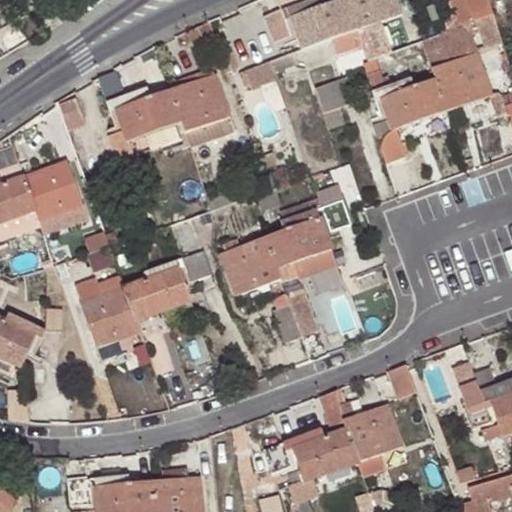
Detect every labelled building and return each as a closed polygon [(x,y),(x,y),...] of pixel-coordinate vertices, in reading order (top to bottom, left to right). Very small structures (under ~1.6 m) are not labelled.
[(304,0),(277,0),(282,12),(282,14),(296,10),(293,4),(304,0)] [(345,0),(346,1),(325,9),(321,0),(320,0),(296,10),(282,14),(292,39),(297,37),(303,53),(358,33),(382,24),(401,17),(395,0),(345,0)] [(475,23),(466,0),(461,0),(450,4),(458,29),(467,26),(475,23)] [(495,16),(489,0),(466,0),(475,23),(495,16)] [(282,14),(282,12),(264,17),(274,45),(292,39),(282,14)] [(502,38),(495,16),(475,23),(467,26),(469,32),(484,27),(489,42),(502,38)] [(197,53),(217,43),(210,23),(203,26),(189,33),(197,53)] [(382,24),(358,33),(363,49),(371,46),(388,40),(382,24)] [(470,33),(469,32),(467,26),(458,29),(422,43),(425,52),(470,33)] [(425,52),(432,71),(477,55),(470,33),(425,52)] [(376,62),(371,46),(363,49),(369,65),(376,62)] [(411,81),(388,90),(374,95),(384,123),(387,122),(392,133),(397,132),(429,121),(447,115),(492,99),(477,55),(432,71),(436,82),(414,89),(411,81)] [(269,64),(274,76),(296,67),(293,56),(269,64)] [(376,62),(369,65),(363,66),(366,74),(374,95),(388,90),(376,62)] [(118,73),(99,81),(108,106),(129,100),(118,73)] [(129,100),(108,106),(118,134),(125,132),(129,144),(183,125),(186,135),(232,119),(216,76),(172,92),(150,100),(147,92),(129,100)] [(316,91),(329,132),(345,126),(339,109),(358,104),(349,80),(316,91)] [(434,134),(452,128),(447,115),(429,121),(434,134)] [(237,133),(232,119),(186,135),(191,150),(237,133)] [(378,141),(383,139),(387,136),(392,133),(387,122),(384,123),(372,127),(378,141)] [(118,165),(134,160),(129,144),(125,132),(118,134),(109,138),(118,165)] [(397,132),(392,133),(387,136),(385,140),(384,142),(384,145),(383,148),(383,150),(384,155),(387,165),(407,158),(397,132)] [(0,173),(21,166),(15,150),(0,155),(0,173)] [(0,227),(37,214),(40,223),(84,208),(68,163),(26,179),(3,187),(0,188),(0,227)] [(212,214),(214,214),(240,204),(235,190),(207,199),(212,214)] [(269,194),(257,198),(262,213),(282,206),(276,191),(269,194)] [(343,203),(324,210),(333,232),(351,226),(343,203)] [(284,224),(313,214),(309,205),(280,216),(284,224)] [(40,223),(45,239),(90,223),(84,208),(40,223)] [(302,262),(332,252),(328,241),(335,239),(333,232),(324,210),(313,214),(284,224),(280,225),(284,233),(271,237),(221,256),(236,298),(282,282),(277,271),(286,268),(293,265),(302,262)] [(110,250),(104,234),(85,241),(91,256),(110,250)] [(91,256),(88,257),(94,274),(116,266),(110,250),(91,256)] [(308,279),(338,268),(332,252),(302,262),(308,279)] [(183,261),(191,284),(213,277),(205,253),(183,261)] [(96,349),(142,332),(138,323),(183,307),(192,304),(187,291),(194,290),(191,284),(183,261),(145,274),(149,282),(125,291),(99,300),(84,305),(81,306),(96,349)] [(300,282),(308,279),(302,262),(293,265),(298,279),(300,279),(300,282)] [(290,305),(302,338),(320,332),(300,282),(300,279),(298,279),(291,282),(286,268),(277,271),(282,282),(290,305)] [(79,296),(84,305),(99,300),(95,291),(79,296)] [(189,322),(197,319),(192,304),(183,307),(189,322)] [(286,344),(302,338),(290,305),(274,311),(286,344)] [(47,311),(46,333),(63,333),(63,311),(47,311)] [(37,338),(41,330),(10,314),(6,324),(37,338)] [(0,360),(2,361),(21,370),(26,358),(33,362),(46,333),(41,330),(37,338),(6,324),(0,320),(0,360)] [(407,365),(388,372),(397,401),(417,394),(407,365)] [(488,369),(474,375),(477,383),(482,398),(511,387),(511,381),(495,388),(488,369)] [(482,398),(477,383),(460,389),(474,429),(490,423),(482,398)] [(502,436),(503,438),(511,434),(511,387),(482,398),(490,423),(492,427),(498,425),(502,436)] [(341,389),(336,391),(338,393),(339,406),(347,404),(341,389)] [(9,393),(11,422),(20,424),(31,424),(25,392),(9,393)] [(330,428),(343,423),(339,406),(338,393),(319,399),(330,428)] [(339,406),(343,423),(355,417),(350,403),(347,404),(339,406)] [(323,429),(283,444),(284,447),(292,468),(294,474),(299,471),(303,483),(308,481),(358,464),(379,456),(402,448),(386,406),(355,417),(343,423),(347,431),(327,438),(323,429)] [(484,442),(502,436),(498,425),(492,427),(481,431),(484,442)] [(292,468),(284,447),(269,452),(278,473),(292,468)] [(379,456),(358,464),(363,479),(386,472),(379,456)] [(165,481),(184,480),(183,470),(163,472),(165,481)] [(289,475),(293,486),(303,483),(299,471),(294,474),(289,475)] [(128,476),(88,481),(90,505),(90,511),(93,511),(99,511),(98,511),(202,511),(199,478),(184,480),(165,481),(153,483),(129,485),(128,476)] [(511,476),(468,490),(475,511),(477,511),(491,509),(488,502),(511,495),(511,476)] [(90,505),(88,481),(70,482),(73,507),(90,505)] [(293,486),(290,488),(291,491),(294,495),(298,497),(302,498),(305,498),(308,498),(312,497),(314,495),(308,481),(303,483),(293,486)] [(0,511),(9,511),(17,498),(0,490),(0,511)] [(373,506),(375,511),(403,511),(398,492),(389,495),(388,492),(380,491),(369,495),(373,506)]
